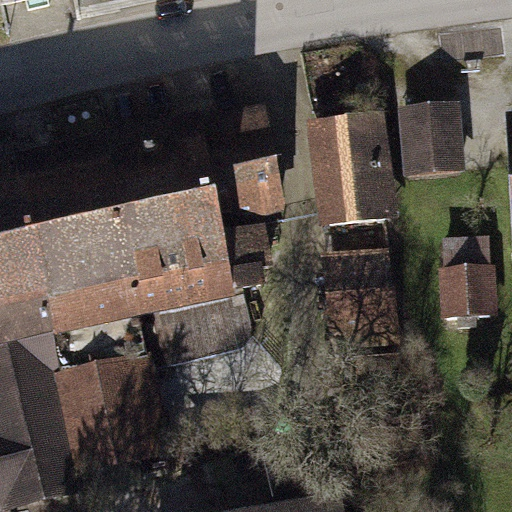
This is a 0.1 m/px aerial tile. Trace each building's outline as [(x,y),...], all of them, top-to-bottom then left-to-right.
[(465,111),(405,115),(409,178),(470,174),(465,111)] [(387,118),(309,126),(330,325),(408,317),(387,118)] [(211,143),(0,183),(0,352),(141,329),(242,301),(211,143)] [(497,244),(446,246),(449,324),(500,322),(497,244)] [(37,429),(0,437),(0,511),(80,511),(88,510),(83,484),(170,466),(141,329),(21,355),(37,429)] [(354,511),(352,497),(267,511),(354,511)]
